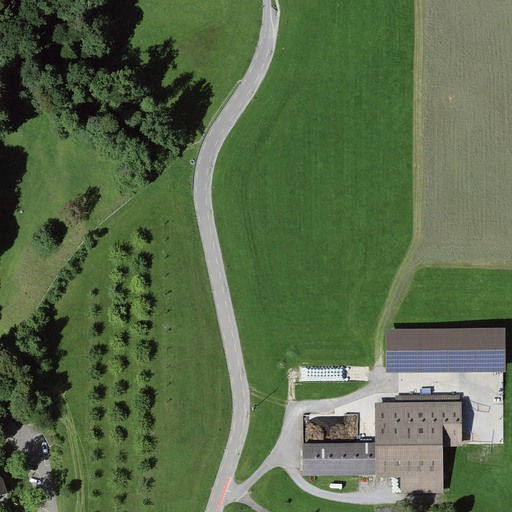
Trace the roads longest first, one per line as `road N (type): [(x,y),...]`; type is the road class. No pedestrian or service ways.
road 1 (unclassified): [(267,0),(259,65),(213,137),(203,170),(201,200),(240,404),(212,511)]
road 2 (track): [(485,384),(374,385),(297,410),(283,455),(304,486),(353,499),(410,499)]
